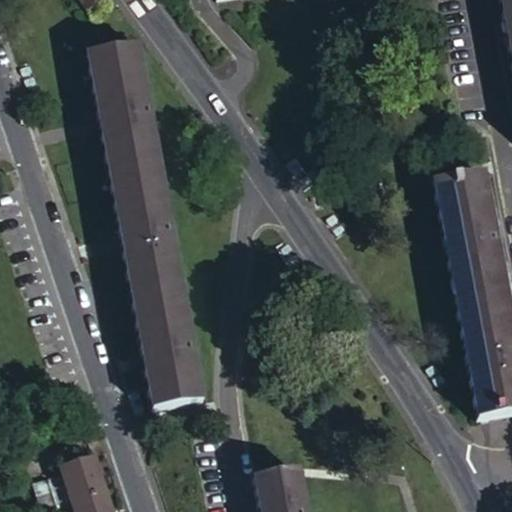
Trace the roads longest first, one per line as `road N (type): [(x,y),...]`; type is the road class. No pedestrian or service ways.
road 1 (residential): [(459,473),(306,226),(138,0)]
road 2 (unclassified): [(0,79),(145,511)]
road 3 (residential): [(480,0),(511,170)]
